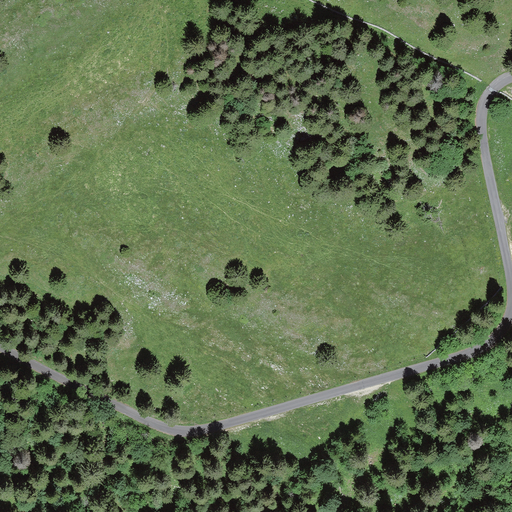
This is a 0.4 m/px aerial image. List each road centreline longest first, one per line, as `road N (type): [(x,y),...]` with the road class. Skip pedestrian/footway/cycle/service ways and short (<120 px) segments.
road 1 (unclassified): [(511,297),(503,328),(474,351),(192,431),(158,425),(0,346)]
road 2 (unclassified): [(511,77),(488,95),(481,117),(511,292)]
